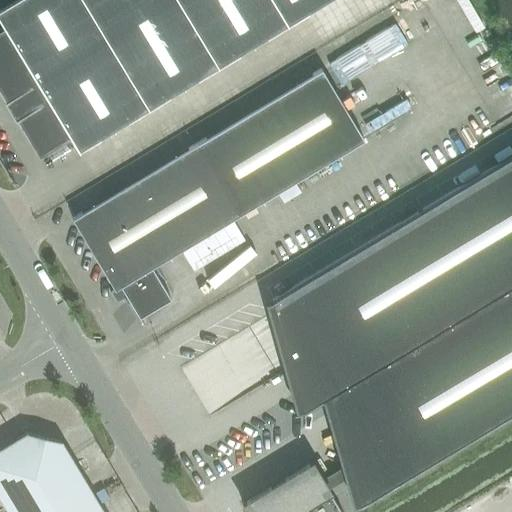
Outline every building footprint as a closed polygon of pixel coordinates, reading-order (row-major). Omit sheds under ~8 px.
[(79,151),(288,24),(328,0),(14,0),(0,9),(0,20),(5,30),(0,32),(0,84),(40,151),(68,134),(79,151)] [(337,82),(366,64),(354,45),(325,64),(337,82)] [(362,137),(321,70),(197,144),(74,218),(115,288),(110,291),(116,301),(127,295),(139,316),(170,297),(152,266),(151,265),(238,212),(362,137)] [(275,311),(275,312),(278,310),(307,358),(291,367),(291,368),(303,410),(322,398),(328,394),(347,463),(341,467),(321,478),(313,465),(314,465),(312,462),(309,463),(309,464),(246,502),(245,502),(242,503),(244,506),(245,506),(248,511),(342,511),(341,511),(327,489),(351,475),(359,504),(511,411),(511,154),(271,299),(275,310),(275,311)] [(24,433),(0,447),(0,496),(9,511),(103,511),(62,443),(24,433)] [(269,450),(205,487),(212,500),(276,463),(269,450)]
